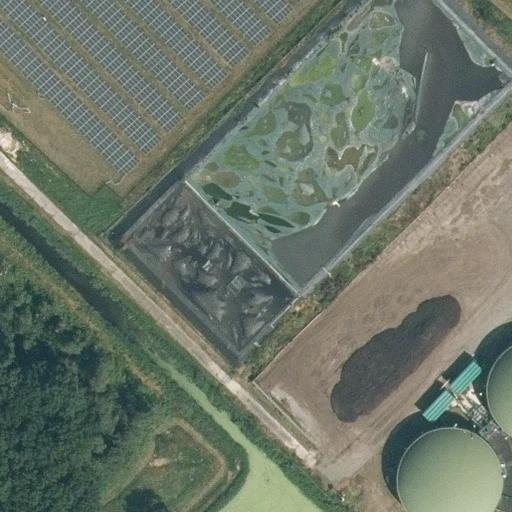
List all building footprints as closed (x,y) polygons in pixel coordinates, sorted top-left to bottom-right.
[(492,413),(497,420),(505,428),(511,432),(511,338),(504,344),(497,351),(491,360),(487,369),(485,378),(485,387),(486,396),(488,405),(492,413)] [(459,393),(482,368),(472,359),(449,384),(459,393)] [(431,422),(454,396),(445,388),(422,413),(431,422)] [(511,432),(505,428),(497,420),(483,434),(491,443),(496,451),(500,460),(502,469),(502,478),(500,487),(498,496),(497,496),(493,505),(511,511),(511,432)] [(486,511),(493,505),(497,496),(498,496),(500,487),(502,478),(502,469),(500,460),(496,451),(491,443),(483,434),(477,430),(468,425),(459,423),(450,421),(440,422),(430,425),(421,429),(413,435),(406,442),(401,450),(397,459),(395,469),(395,479),(396,489),(400,498),(405,507),(409,511),(486,511)]
